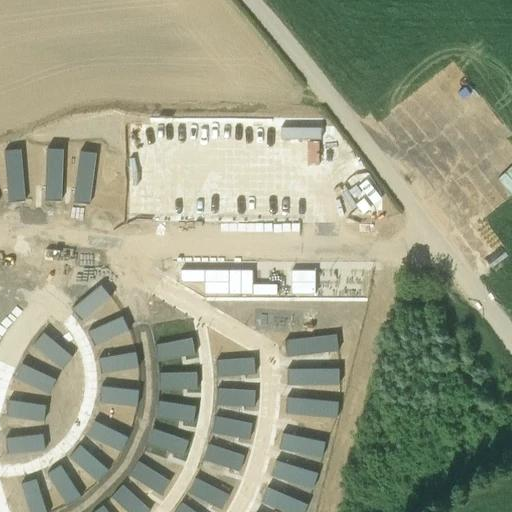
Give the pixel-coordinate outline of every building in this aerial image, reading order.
[(53,149),(51,200),(68,201),(70,149),(53,149)] [(27,150),(11,151),(13,202),(29,201),(27,150)] [(87,151),(82,203),(99,205),(103,153),(87,151)] [(1,240),(0,263),(0,276),(15,277),(16,240),(1,240)] [(38,244),(26,281),(42,286),(54,249),(40,244),(38,244)] [(204,282),(205,270),(181,270),(181,282),(204,282)] [(204,294),(228,294),(228,271),(205,270),(204,282),(204,294)] [(252,271),(228,271),(228,294),(252,295),(252,285),(252,271)] [(293,271),(293,294),(318,294),(318,271),(293,271)] [(106,285),(76,310),(86,322),(116,297),(106,285)] [(252,285),(252,295),(276,294),(276,285),(252,285)] [(127,317),(94,332),(100,346),(134,331),(127,317)] [(48,333),(37,344),(66,368),(76,357),(48,333)] [(345,336),(293,341),(294,354),(346,350),(345,336)] [(197,338),(161,345),(163,360),(200,353),(197,338)] [(140,352),(103,358),(106,373),(142,367),(140,352)] [(261,358),(223,360),(223,376),(261,374),(261,358)] [(25,364),(19,378),(53,394),(59,380),(25,364)] [(296,370),(294,385),(348,384),(347,369),(296,370)] [(163,373),(163,388),(201,388),(201,372),(164,373),(163,373)] [(105,387),(104,403),(141,405),(142,389),(105,387)] [(223,389),(222,405),(259,406),(260,390),(223,389)] [(11,400),(9,415),(46,420),(48,405),(11,400)] [(163,401),(160,417),(198,422),(200,406),(163,401)] [(293,406),(292,421),(335,425),(336,410),(293,406)] [(220,417),(218,434),(254,441),(257,424),(220,417)] [(98,420),(91,434),(123,451),(130,436),(98,420)] [(157,429),(151,443),(186,455),(191,441),(157,429)] [(289,433),(286,449),(328,457),(331,441),(289,433)] [(46,434),(9,438),(9,452),(47,449),(46,434)] [(213,443),(208,458),(244,470),(249,456),(213,443)] [(84,444),(72,456),(101,482),(111,470),(84,444)] [(282,460),(277,475),(319,488),(323,473),(282,460)] [(142,462),(133,475),(165,495),(174,482),(142,462)] [(63,465),(49,474),(69,504),(83,495),(63,465)] [(199,478),(192,493),(226,510),(233,495),(199,478)] [(48,511),(38,479),(22,484),(31,511),(48,511)] [(125,485),(114,496),(131,511),(150,511),(153,510),(125,485)] [(273,487),(266,500),(294,511),(308,511),(312,503),(273,487)] [(200,511),(186,502),(177,511),(200,511)]
